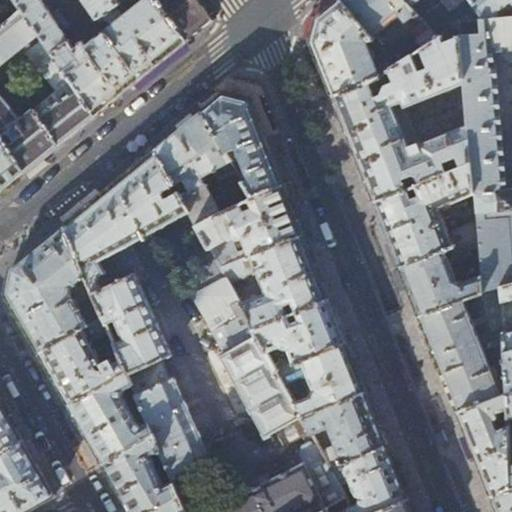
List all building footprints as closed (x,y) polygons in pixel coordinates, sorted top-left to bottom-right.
[(0,0),(0,30),(24,10),(17,0),(0,0)] [(17,0),(24,10),(41,34),(45,40),(96,115),(124,92),(127,90),(187,42),(158,0),(126,0),(121,4),(118,0),(17,0)] [(158,0),(187,42),(198,33),(213,21),(198,0),(158,0)] [(367,43),(373,38),(341,0),(339,0),(318,18),(312,42),(324,71),(334,96),(371,81),(383,76),(391,70),(397,66),(390,58),(377,69),(367,43)] [(341,0),(373,38),(401,15),(407,21),(414,16),(415,18),(419,15),(406,0),(341,0)] [(406,0),(419,15),(430,29),(438,39),(458,21),(459,21),(480,19),(485,19),(471,0),(406,0)] [(511,0),(471,0),(485,19),(502,17),(502,11),(511,4),(511,0)] [(0,134),(1,135),(26,172),(71,136),(96,115),(45,40),(28,52),(60,91),(22,121),(0,94),(0,67),(41,34),(24,10),(0,30),(0,134)] [(474,195),(477,220),(478,237),(478,246),(481,274),(482,290),(504,284),(511,282),(511,16),(502,17),(485,19),(480,19),(481,33),(460,35),(464,83),(468,126),(471,163),(474,195)] [(460,35),(459,21),(458,21),(438,39),(422,49),(397,66),(391,70),(395,81),(386,84),(381,95),(377,96),(371,81),(334,96),(340,112),(351,140),(353,146),(376,202),(408,188),(403,178),(416,173),(421,183),(471,163),(468,126),(420,145),(422,149),(413,153),(393,106),(403,102),(405,106),(464,83),(460,35)] [(422,49),(438,39),(430,29),(416,41),(422,49)] [(219,91),(222,96),(225,93),(249,100),(264,136),(270,134),(253,94),(225,87),(219,91)] [(203,111),(232,162),(240,158),(246,172),(240,175),(253,198),(283,185),(268,148),(264,136),(249,100),(225,93),(222,96),(203,111)] [(232,162),(203,111),(199,115),(157,149),(190,212),(197,225),(253,198),(240,175),(232,162)] [(0,135),(0,192),(26,172),(1,135),(0,135)] [(209,444),(203,446),(165,357),(171,355),(135,274),(123,279),(121,275),(141,266),(131,244),(190,212),(157,149),(111,187),(108,190),(66,224),(90,283),(94,293),(104,316),(106,322),(116,319),(124,340),(115,343),(122,359),(127,372),(128,374),(133,385),(149,422),(154,435),(161,450),(175,482),(181,496),(187,511),(298,511),(309,506),(312,511),(317,511),(326,506),(345,493),(340,484),(331,468),(321,450),(319,446),(311,444),(304,448),(302,457),(304,462),(209,511),(205,503),(196,499),(195,495),(198,493),(194,485),(216,475),(210,459),(209,460),(208,454),(208,447),(209,444)] [(474,195),(471,163),(421,183),(408,188),(376,202),(387,231),(402,267),(478,237),(477,220),(448,231),(440,208),(474,195)] [(293,210),(283,185),(253,198),(197,225),(220,266),(221,267),(303,235),(293,210)] [(85,286),(90,283),(66,224),(28,255),(12,268),(7,293),(22,318),(41,352),(104,316),(94,293),(89,296),(92,303),(79,311),(70,294),(72,287),(81,280),(85,286)] [(303,235),(221,267),(229,281),(256,270),(265,292),(240,303),(254,328),(329,299),(317,269),(303,235)] [(470,250),(478,246),(478,237),(402,267),(411,289),(422,316),(482,290),(481,274),(463,282),(456,278),(451,265),(472,256),(470,250)] [(257,334),(254,328),(240,303),(229,281),(221,267),(220,266),(188,283),(225,352),(224,352),(224,351),(221,353),(266,437),(276,432),(284,447),(312,432),(303,416),(295,402),(281,378),(277,370),(272,361),(266,351),(257,334)] [(504,284),(482,290),(422,316),(440,363),(460,411),(509,392),(506,350),(504,284)] [(329,299),(254,328),(257,334),(266,351),(280,345),(284,357),(272,361),(277,370),(346,343),(337,320),(329,299)] [(115,343),(106,322),(104,316),(41,352),(54,374),(71,405),(127,372),(122,359),(115,363),(112,358),(104,362),(92,342),(105,335),(109,345),(115,343)] [(346,343),(277,370),(281,378),(290,375),(292,380),(308,374),(314,389),(310,396),(295,402),(303,416),(366,391),(356,368),(346,343)] [(133,385),(128,374),(127,372),(71,405),(78,416),(88,434),(105,463),(154,435),(149,422),(143,424),(138,421),(124,397),(124,389),(133,385)] [(366,391),(303,416),(312,432),(319,446),(321,450),(335,444),(343,463),(387,445),(376,418),(366,391)] [(511,460),(510,418),(509,392),(460,411),(475,450),(493,496),(511,488),(511,460)] [(10,418),(0,400),(0,454),(23,441),(10,418)] [(151,455),(161,450),(154,435),(105,463),(120,490),(132,511),(152,511),(181,496),(175,482),(165,486),(151,455)] [(40,471),(23,441),(0,454),(0,511),(25,511),(54,495),(40,471)] [(387,445),(343,463),(331,468),(340,484),(350,480),(356,496),(359,497),(359,503),(350,505),(350,506),(352,511),(372,511),(408,498),(397,470),(387,445)] [(511,511),(511,488),(493,496),(499,511),(511,511)] [(187,511),(181,496),(152,511),(187,511)] [(413,511),(408,498),(372,511),(413,511)]
